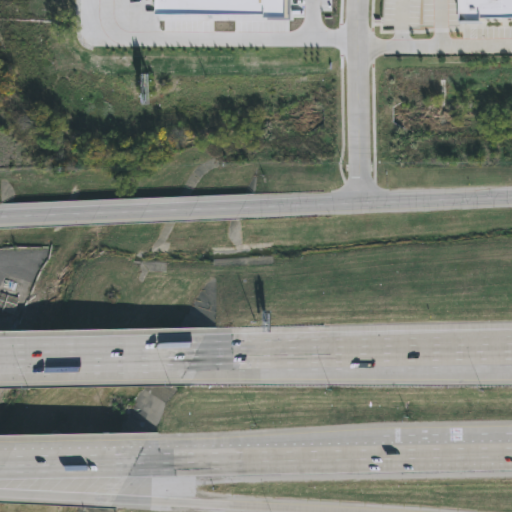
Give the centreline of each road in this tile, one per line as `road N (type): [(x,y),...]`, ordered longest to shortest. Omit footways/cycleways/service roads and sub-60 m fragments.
road 1 (secondary): [(511,196),(250,210)]
road 2 (motorway): [(448,363),(190,360)]
road 3 (secondary): [(250,210),(0,218)]
road 4 (motorway): [(272,456),(511,440)]
road 5 (motorway): [(272,456),(511,452)]
road 6 (motorway): [(272,456),(511,460)]
road 7 (motorway): [(115,499),(341,511)]
road 8 (residential): [(359,204),(356,0)]
road 9 (motorway): [(190,360),(0,363)]
road 10 (motorway): [(0,462),(137,458)]
road 11 (motorway): [(137,458),(272,456)]
